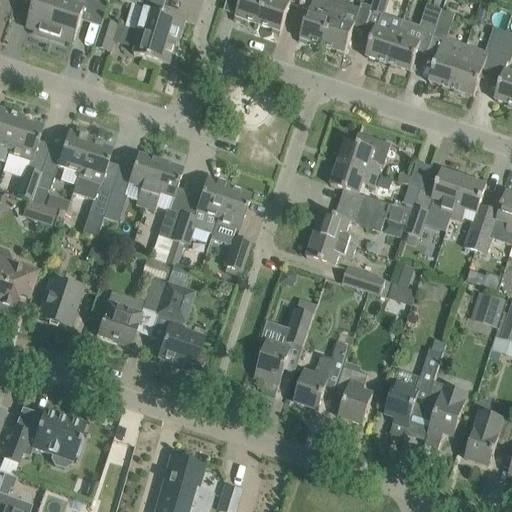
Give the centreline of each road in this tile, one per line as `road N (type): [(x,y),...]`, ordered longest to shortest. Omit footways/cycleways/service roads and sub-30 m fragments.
road 1 (residential): [(423,496),(0,357)]
road 2 (residential): [(0,66),(165,119),(189,108),(198,82),(216,71)]
road 3 (residential): [(318,84),(511,149)]
road 4 (residential): [(318,84),(259,253)]
